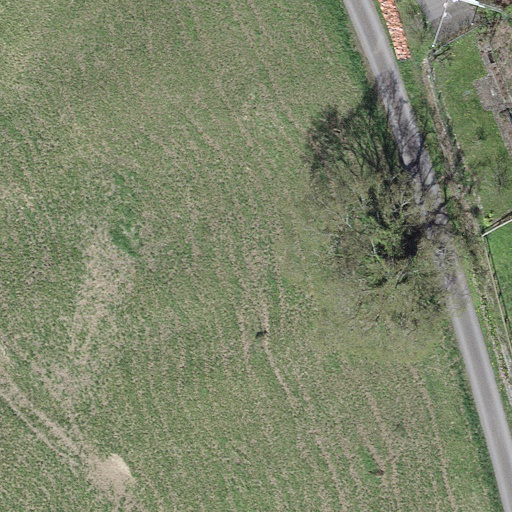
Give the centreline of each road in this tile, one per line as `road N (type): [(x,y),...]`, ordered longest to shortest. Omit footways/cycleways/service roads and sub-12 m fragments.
road 1 (track): [(415,162),(496,406),(511,482)]
road 2 (residential): [(358,0),(415,162)]
